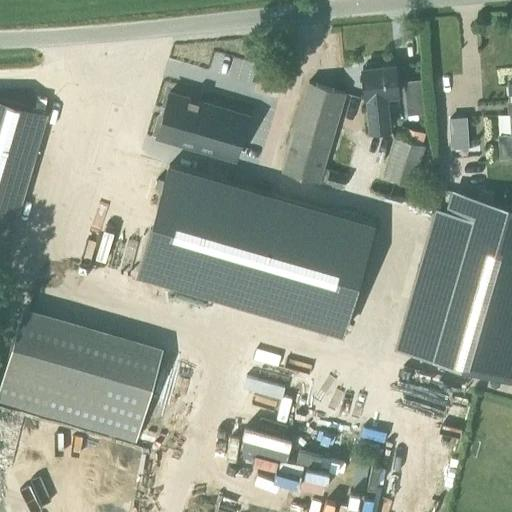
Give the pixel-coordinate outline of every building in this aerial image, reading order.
[(387,94),(399,92),(397,64),(364,66),(366,95),(368,95),(371,129),(390,127),(387,94)] [(309,81),(283,170),(339,187),(345,187),(349,174),(332,169),(328,179),(322,177),(348,90),(309,81)] [(156,82),(142,125),(222,149),(235,105),(156,82)] [(0,255),(5,257),(48,111),(0,97),(0,255)] [(451,148),(469,147),(467,116),(449,117),(451,148)] [(413,185),(430,133),(402,124),(398,138),(395,137),(383,176),(413,185)] [(170,164),(139,271),(344,330),(375,224),(180,167),(170,164)] [(62,179),(61,202),(70,203),(71,180),(62,179)] [(410,348),(511,378),(511,205),(456,189),(410,348)] [(21,314),(0,386),(0,400),(32,410),(57,325),(21,314)] [(302,392),(303,377),(249,373),(247,409),(287,412),(288,391),(302,392)] [(151,378),(134,433),(147,437),(163,382),(151,378)] [(367,401),(356,400),(354,419),(403,425),(406,402),(391,400),(392,388),(369,385),(367,401)]
